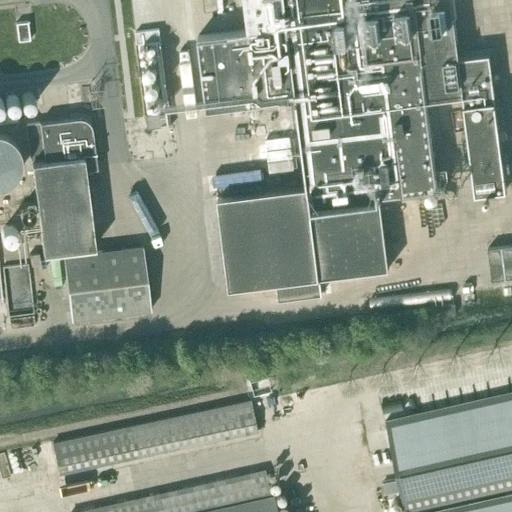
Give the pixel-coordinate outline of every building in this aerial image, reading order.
[(458,57),(451,0),(245,0),(249,29),(198,35),(208,108),(296,97),(307,185),(218,197),(229,287),(389,267),(380,195),(439,188),(428,99),(463,94),(475,193),(506,189),(489,53),(458,57)] [(16,23),(18,41),(30,39),(28,21),(16,23)] [(137,45),(161,43),(159,29),(135,31),(137,45)] [(160,89),(161,88),(161,87),(161,86),(161,85),(160,84),(160,83),(159,82),(158,81),(156,80),(155,80),(154,80),(153,80),(152,80),(151,81),(150,81),(149,82),(148,83),(148,84),(147,85),(147,87),(147,88),(148,89),(148,90),(149,91),(150,92),(151,92),(152,93),(153,93),(154,93),(156,93),(157,93),(158,92),(159,91),(160,90),(160,89)] [(162,106),(163,105),(163,104),(163,103),(163,101),(162,100),(162,99),(161,98),(160,97),(158,97),(157,96),(156,96),(155,96),(152,97),(151,98),(151,99),(150,100),(150,101),(149,102),(149,103),(149,104),(150,106),(150,107),(151,108),(152,108),(153,109),(154,110),(155,110),(156,110),(158,110),(160,109),(161,108),(161,107),(162,106)] [(171,126),(170,114),(147,117),(148,129),(171,126)] [(39,121),(25,123),(30,159),(43,157),(44,159),(31,161),(43,252),(94,245),(85,168),(96,166),(91,128),(91,126),(90,124),(89,122),(88,120),(87,119),(85,118),(83,117),(81,117),(79,116),(77,116),(39,121)] [(511,276),(511,244),(488,248),(492,279),(511,276)] [(139,245),(63,254),(64,262),(66,280),(71,319),(147,310),(139,245)] [(456,315),(455,304),(434,306),(435,317),(456,315)] [(511,391),(385,419),(406,511),(447,511),(511,497),(511,391)] [(57,473),(255,430),(249,399),(50,442),(57,473)] [(265,468),(70,511),(275,511),(271,494),(265,468)] [(511,511),(511,497),(447,511),(511,511)]
